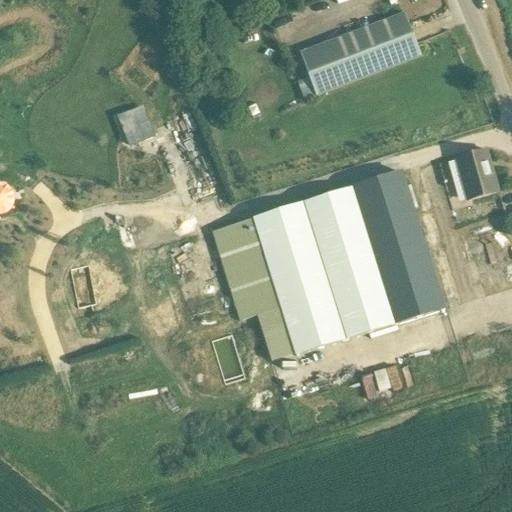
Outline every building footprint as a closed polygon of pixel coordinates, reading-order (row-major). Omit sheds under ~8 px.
[(405,14),(300,54),(316,97),(422,57),(405,14)] [(487,151),(456,160),(468,202),(499,193),(487,151)] [(399,175),(352,189),(395,326),(445,310),(402,173),(399,175)] [(352,189),(303,205),(346,341),(395,326),(352,189)] [(303,205),(212,234),(240,323),(281,310),(296,357),(346,341),(303,205)]
